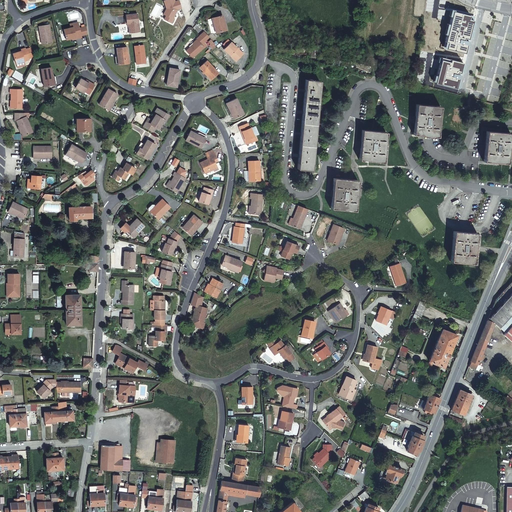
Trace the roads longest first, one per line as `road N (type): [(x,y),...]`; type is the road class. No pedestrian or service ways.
road 1 (residential): [(258,60),(294,75),(285,176),(299,195),(318,182),(359,88),(369,84),(384,93),(421,176),(511,190)]
road 2 (residential): [(192,101),(220,126),(231,172),(176,327),(178,362),(212,382)]
road 3 (secondary): [(397,511),(511,243)]
road 4 (residential): [(312,379),(339,367),(350,350),(358,290),(310,250)]
road 5 (residential): [(96,370),(110,204)]
road 6 (residential): [(110,204),(145,182),(192,101)]
road 7 (residential): [(207,511),(222,410),(212,382)]
road 8 (unclassified): [(110,204),(101,161),(142,91)]
